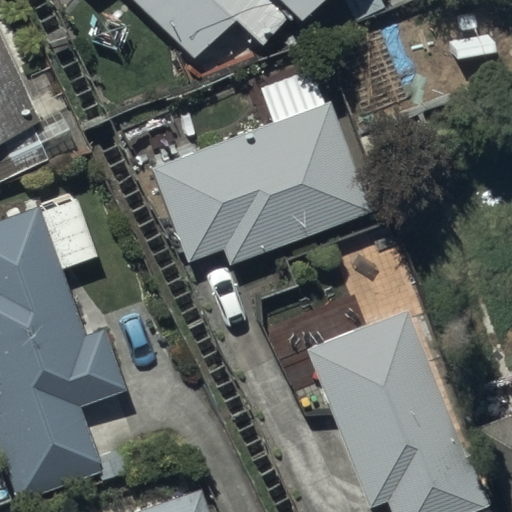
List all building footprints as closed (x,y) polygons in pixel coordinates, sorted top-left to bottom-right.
[(0,0),(0,178),(69,146),(0,0)] [(123,0),(186,60),(194,51),(193,53),(193,55),(193,57),(193,59),(193,60),(194,62),(194,64),(195,66),(196,67),(197,69),(198,70),(199,71),(201,73),(202,74),(204,75),(205,75),(207,76),(209,77),(210,77),(212,77),(214,77),(216,77),(218,77),(219,76),(221,76),(223,75),(224,74),(226,73),(227,72),(229,71),(230,70),(231,68),(232,67),(233,65),(233,63),(234,62),(234,60),(234,58),(234,56),(234,54),(234,52),(234,51),(233,49),(232,47),(231,46),(230,44),(229,43),(228,42),(227,40),(225,39),(224,38),(222,38),(220,37),(219,36),(217,36),(215,36),(213,36),(228,22),(254,48),(278,19),(290,30),(316,0),(123,0)] [(368,213),(326,99),(143,169),(179,266),(215,252),(221,267),(368,213)] [(97,470),(72,406),(119,389),(96,331),(78,338),(52,271),(93,256),(69,192),(0,218),(0,473),(11,503),(97,470)] [(401,310),(298,351),(361,509),(378,503),(381,511),(471,511),(480,509),(401,310)] [(511,511),(511,412),(478,426),(508,511),(511,511)] [(198,511),(192,492),(160,503),(157,496),(140,502),(142,509),(134,511),(198,511)]
